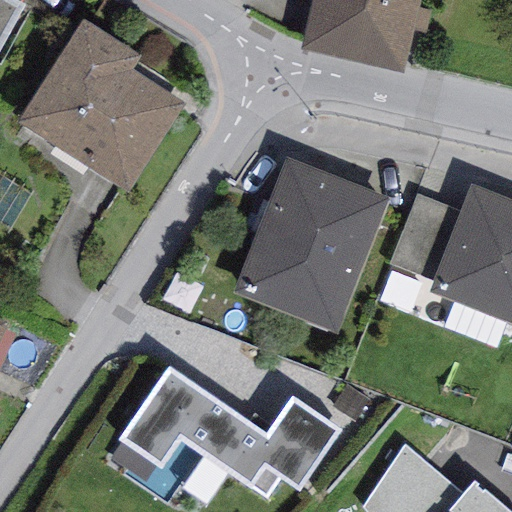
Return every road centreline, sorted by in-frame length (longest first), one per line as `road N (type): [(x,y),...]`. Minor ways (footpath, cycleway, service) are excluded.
road 1 (residential): [(267,64),(0,495)]
road 2 (residential): [(511,119),(267,64)]
